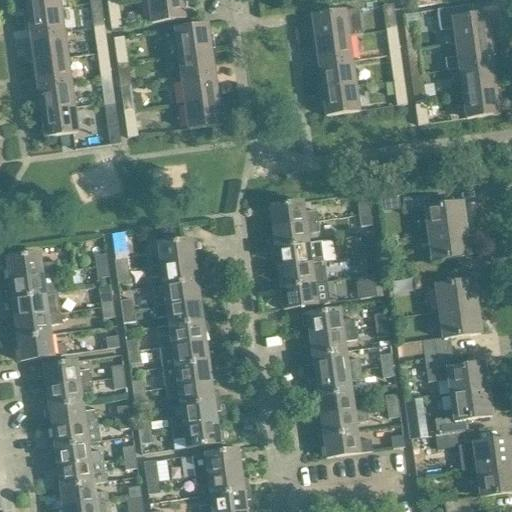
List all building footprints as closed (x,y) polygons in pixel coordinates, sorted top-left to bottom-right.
[(61,10),(59,0),(25,0),(28,14),(61,10)] [(185,21),(181,0),(151,0),(148,1),(151,26),(185,21)] [(415,0),(417,9),(441,5),(440,0),(415,0)] [(122,29),(118,3),(108,5),(111,31),(122,29)] [(105,29),(101,4),(91,6),(94,31),(105,29)] [(398,31),(394,6),(384,8),(387,33),(398,31)] [(489,40),(486,16),(474,18),(472,7),(437,12),(440,33),(454,31),(456,45),(489,40)] [(64,35),(61,10),(28,14),(31,39),(64,35)] [(312,17),(316,43),(349,38),(346,12),(312,17)] [(418,50),(415,25),(405,27),(408,52),(418,50)] [(212,51),(208,26),(175,31),(179,56),(212,51)] [(108,55),(105,29),(94,31),(98,56),(108,55)] [(401,56),(398,31),(387,33),(391,58),(401,56)] [(68,60),(64,35),(31,39),(35,64),(68,60)] [(114,40),(117,65),(128,64),(125,38),(114,40)] [(353,63),(349,38),(316,43),(319,68),(353,63)] [(493,65),(489,40),(456,45),(459,70),(493,65)] [(421,75),(418,50),(408,52),(412,77),(421,75)] [(215,76),(212,51),(179,56),(182,81),(215,76)] [(112,79),(108,55),(98,56),(101,81),(112,79)] [(405,81),(401,56),(391,58),(394,82),(405,81)] [(71,85),(68,60),(35,64),(38,89),(71,85)] [(356,88),(353,63),(319,68),(323,93),(356,88)] [(132,88),(128,64),(117,65),(121,90),(132,88)] [(496,90),(493,65),(459,70),(462,95),(496,90)] [(425,100),(421,75),(412,77),(415,102),(425,100)] [(219,101),(215,76),(182,81),(186,106),(219,101)] [(115,104),(112,79),(101,81),(105,106),(115,104)] [(408,106),(405,81),(394,82),(398,108),(408,106)] [(74,110),(71,85),(38,89),(42,114),(74,110)] [(135,114),(132,88),(121,90),(124,115),(135,114)] [(360,113),(356,88),(323,93),(327,118),(360,113)] [(499,116),(496,90),(462,95),(466,121),(499,116)] [(428,126),(425,100),(415,102),(418,127),(428,126)] [(222,127),(219,101),(186,106),(189,132),(222,127)] [(119,129),(115,104),(105,106),(108,131),(119,129)] [(78,135),(74,110),(42,114),(45,140),(78,135)] [(139,138),(135,114),(124,115),(128,140),(139,138)] [(466,232),(462,205),(432,209),(430,198),(403,201),(404,214),(424,212),(428,237),(466,232)] [(304,214),(302,204),(264,209),(265,219),(271,219),(272,230),(319,223),(317,212),(304,214)] [(371,216),(370,205),(358,206),(360,217),(371,216)] [(373,227),(371,216),(360,217),(361,228),(373,227)] [(320,234),(319,223),(272,230),(274,240),(268,241),(270,251),(309,245),(307,236),(320,234)] [(470,259),(466,232),(428,237),(432,263),(411,266),(413,279),(441,275),(439,263),(470,259)] [(147,258),(149,269),(195,262),(193,252),(198,251),(197,240),(158,246),(159,256),(147,258)] [(310,255),(309,245),(270,251),(271,260),(276,259),(278,270),(324,264),(323,253),(310,255)] [(377,256),(375,245),(364,247),(365,258),(377,256)] [(9,281),(55,275),(53,264),(41,266),(39,255),(0,261),(2,271),(7,271),(9,281)] [(108,267),(106,256),(94,258),(96,269),(108,267)] [(378,267),(377,256),(365,258),(367,269),(378,267)] [(127,260),(115,262),(116,273),(128,271),(127,260)] [(196,273),(195,262),(149,269),(150,279),(162,278),(164,287),(202,282),(201,272),(196,273)] [(327,284),(324,264),(278,270),(279,281),(274,282),(275,291),(327,284)] [(109,279),(108,267),(96,269),(97,280),(109,279)] [(129,283),(128,271),(116,273),(118,284),(129,283)] [(56,286),(55,275),(9,281),(10,292),(5,293),(6,302),(45,297),(58,295),(56,286)] [(443,286),(441,275),(413,279),(415,293),(435,290),(439,315),(477,309),(473,282),(443,286)] [(383,298),(380,276),(367,278),(369,288),(364,289),(367,300),(383,298)] [(204,292),(202,282),(164,287),(165,297),(153,299),(154,309),(201,303),(199,292),(204,292)] [(330,305),(327,284),(275,291),(277,300),(282,300),(284,312),(330,305)] [(47,307),(45,297),(6,302),(7,312),(13,311),(14,322),(60,316),(59,305),(47,307)] [(113,308),(112,297),(100,298),(101,310),(113,308)] [(132,301),(120,302),(122,314),(134,312),(132,301)] [(203,313),(201,303),(154,309),(156,320),(168,318),(169,328),(208,322),(207,313),(203,313)] [(115,319),(113,308),(101,310),(103,321),(115,319)] [(481,336),(477,309),(439,315),(442,342),(422,345),(424,359),(452,355),(450,341),(481,336)] [(135,323),(134,312),(122,314),(123,325),(135,323)] [(341,322),(340,312),(301,317),(303,328),(308,327),(309,338),(356,331),(354,320),(341,322)] [(387,327),(386,315),(374,317),(376,328),(387,327)] [(62,326),(60,316),(14,322),(16,333),(11,333),(12,343),(51,337),(50,328),(62,326)] [(209,332),(208,322),(169,328),(171,337),(158,339),(160,350),(206,343),(204,333),(209,332)] [(389,338),(387,327),(376,328),(377,339),(389,338)] [(357,342),(356,331),(309,338),(311,348),(305,349),(307,358),(346,353),(344,343),(357,342)] [(52,347),(51,337),(12,343),(13,352),(18,352),(20,363),(66,356),(65,345),(52,347)] [(119,349),(117,338),(106,340),(107,351),(119,349)] [(138,341),(126,343),(127,354),(139,353),(138,341)] [(207,354),(206,343),(160,350),(163,370),(214,363),(212,354),(207,354)] [(141,364),(139,353),(127,354),(129,365),(141,364)] [(347,363),(346,353),(307,358),(308,368),(313,367),(315,378),(361,371),(360,361),(347,363)] [(454,370),(452,355),(424,359),(428,385),(448,382),(450,398),(488,392),(485,365),(454,370)] [(393,367),(391,356),(380,357),(381,369),(393,367)] [(78,374),(77,363),(38,369),(39,379),(44,378),(46,389),(92,383),(91,372),(78,374)] [(215,372),(214,363),(163,370),(165,390),(212,384),(210,373),(215,372)] [(124,379),(122,366),(111,368),(112,380),(124,379)] [(395,379),(393,367),(381,369),(383,380),(395,379)] [(363,382),(361,371),(315,378),(316,389),(312,390),(313,399),(351,393),(350,384),(363,382)] [(126,389),(124,379),(112,380),(114,391),(126,389)] [(143,381),(131,383),(133,395),(145,393),(143,381)] [(94,394),(92,383),(46,389),(47,401),(42,401),(44,411),(82,406),(81,396),(94,394)] [(213,394),(212,384),(165,390),(167,401),(179,399),(181,408),(219,403),(218,394),(213,394)] [(492,419),(488,392),(450,398),(452,411),(445,412),(447,421),(436,422),(438,439),(463,435),(461,423),(492,419)] [(146,404),(145,393),(133,395),(134,406),(146,404)] [(353,403),(351,393),(313,399),(314,408),(319,408),(320,418),(367,412),(365,401),(353,403)] [(399,407),(397,396),(386,398),(387,409),(399,407)] [(220,412),(219,403),(181,408),(182,418),(169,420),(171,430),(217,424),(216,413),(220,412)] [(84,415),(82,406),(44,411),(45,420),(50,420),(51,430),(97,424),(96,413),(84,415)] [(129,419),(128,407),(116,409),(118,421),(129,419)] [(401,419),(399,407),(387,409),(389,421),(401,419)] [(368,422),(367,412),(320,418),(322,429),(317,430),(318,439),(357,434),(356,424),(368,422)] [(131,430),(129,419),(118,421),(119,431),(131,430)] [(149,422),(137,424),(138,435),(150,433),(149,422)] [(100,444),(97,424),(51,430),(53,441),(48,441),(49,451),(88,445),(100,444)] [(219,435),(217,424),(171,430),(172,441),(185,440),(186,450),(225,445),(223,434),(219,435)] [(409,441),(427,438),(425,426),(408,429),(409,441)] [(152,444),(150,433),(138,435),(140,446),(152,444)] [(358,443),(357,434),(318,439),(320,449),(324,448),(326,459),(372,453),(371,441),(358,443)] [(465,448),(463,435),(438,439),(435,439),(437,452),(465,448)] [(405,448),(403,437),(391,438),(393,450),(405,448)] [(465,448),(459,449),(463,475),(477,473),(511,468),(511,450),(511,441),(473,446),(465,447),(465,448)] [(89,455),(88,445),(49,451),(50,460),(55,460),(57,470),(103,464),(101,453),(89,455)] [(135,460),(134,448),(122,450),(123,461),(135,460)] [(245,461),(243,451),(192,458),(195,479),(241,472),(240,462),(245,461)] [(137,470),(135,460),(123,461),(125,472),(137,470)] [(159,484),(156,463),(143,465),(146,486),(159,484)] [(106,484),(103,464),(57,470),(58,481),(53,482),(54,491),(93,486),(106,484)] [(511,495),(511,468),(477,473),(481,500),(511,495)] [(243,483),(241,472),(195,479),(197,490),(209,488),(210,497),(249,492),(248,482),(243,483)] [(161,495),(159,484),(146,486),(148,497),(161,495)] [(95,496),(93,486),(54,491),(56,501),(61,500),(62,511),(108,505),(107,494),(95,496)] [(140,500),(139,489),(127,490),(129,502),(140,500)] [(251,502),(249,492),(210,497),(212,507),(199,509),(199,511),(246,511),(246,502),(251,502)] [(142,511),(140,500),(129,502),(130,511),(142,511)] [(445,504),(445,511),(473,511),(473,501),(445,504)]
